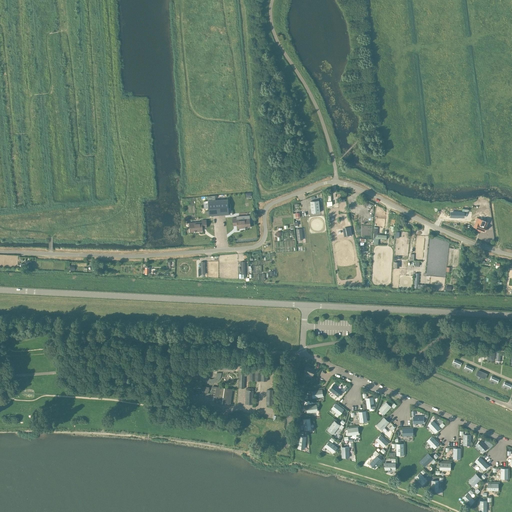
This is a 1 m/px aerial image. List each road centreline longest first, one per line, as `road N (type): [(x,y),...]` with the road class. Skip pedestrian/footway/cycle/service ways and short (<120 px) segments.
road 1 (unclassified): [(0,252),(142,256),(252,247),(263,238),(270,204),(335,181)]
road 2 (secondary): [(305,304),(0,291)]
road 3 (secondary): [(511,315),(305,304)]
road 4 (unclassified): [(511,255),(335,181)]
